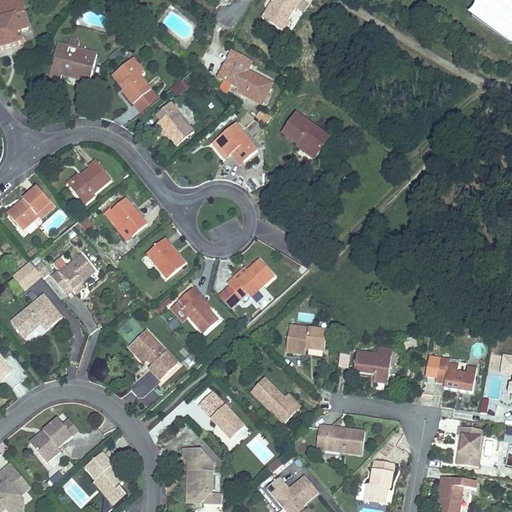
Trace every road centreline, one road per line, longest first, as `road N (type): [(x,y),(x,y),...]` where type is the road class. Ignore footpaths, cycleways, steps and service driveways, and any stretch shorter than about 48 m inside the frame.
road 1 (residential): [(152,511),(145,448),(97,396),(49,394),(0,431)]
road 2 (residential): [(31,152),(70,134),(115,139),(191,208)]
road 3 (residential): [(191,208),(190,229),(203,246),(226,250),(248,231),(238,195),(213,189),(195,200)]
road 4 (residential): [(413,511),(420,449),(414,414),(337,402)]
